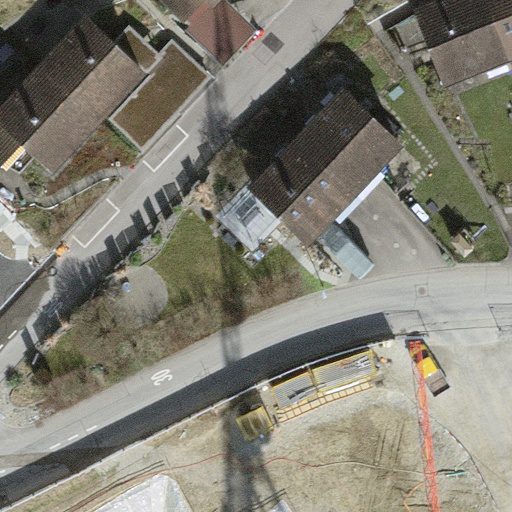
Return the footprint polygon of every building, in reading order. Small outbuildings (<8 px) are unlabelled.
[(172,0),(186,13),(198,0),(172,0)] [(229,0),(213,0),(186,28),(224,65),(259,29),(229,0)] [(510,54),(487,0),(446,0),(419,11),(447,79),(510,54)] [(511,0),(487,0),(510,54),(511,53),(511,0)] [(89,18),(43,66),(97,117),(143,68),(89,18)] [(28,143),(52,166),(97,117),(43,66),(0,112),(0,161),(6,167),(28,143)] [(301,140),(361,197),(382,176),(374,168),(400,141),(346,91),(301,140)] [(301,140),(231,212),(257,237),(281,212),(308,238),(333,212),(340,219),(361,197),(301,140)]
